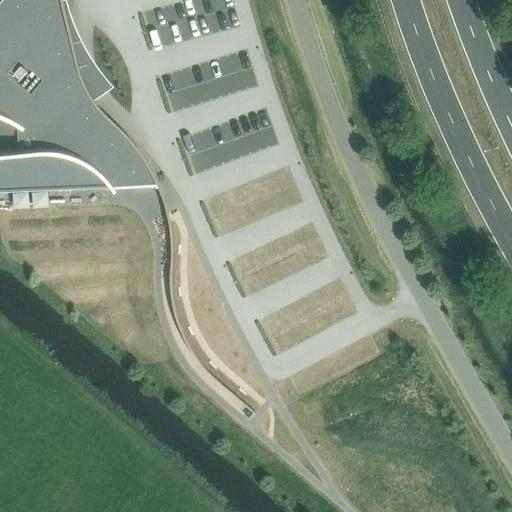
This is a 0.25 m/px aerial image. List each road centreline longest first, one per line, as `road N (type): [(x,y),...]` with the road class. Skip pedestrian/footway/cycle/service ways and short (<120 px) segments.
road 1 (unclassified): [(294,0),(375,209),(511,447)]
road 2 (trunk): [(406,0),(467,154),(511,236)]
road 3 (trunk): [(511,127),(461,0)]
